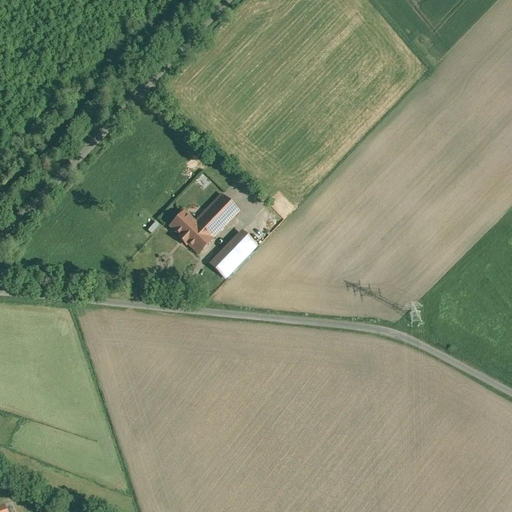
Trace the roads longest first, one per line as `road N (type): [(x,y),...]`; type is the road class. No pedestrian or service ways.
road 1 (unclassified): [(511,395),(367,327),(0,295)]
road 2 (unclassified): [(0,242),(229,0)]
